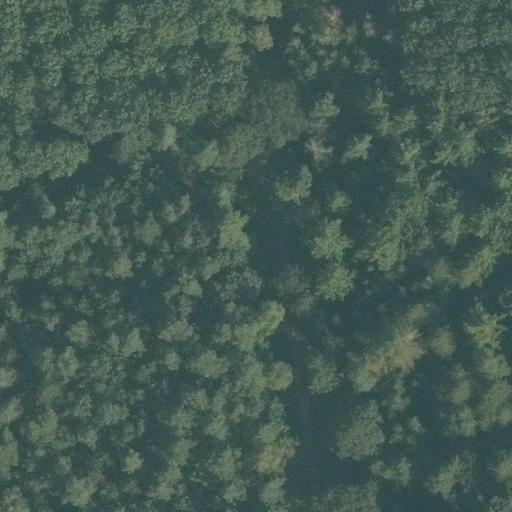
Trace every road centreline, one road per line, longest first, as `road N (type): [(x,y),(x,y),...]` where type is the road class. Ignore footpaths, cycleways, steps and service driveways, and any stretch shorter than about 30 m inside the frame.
road 1 (track): [(319,511),(240,0)]
road 2 (track): [(309,455),(511,424)]
